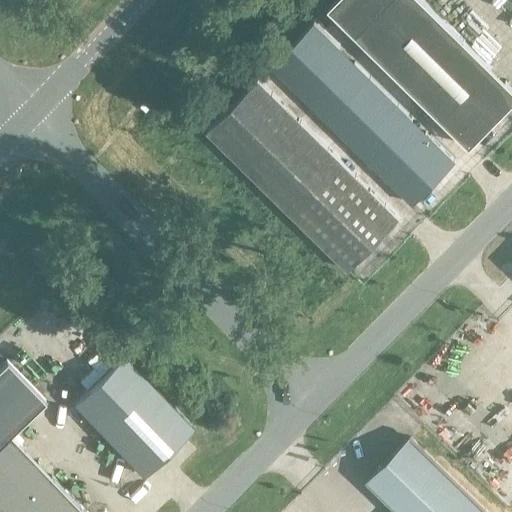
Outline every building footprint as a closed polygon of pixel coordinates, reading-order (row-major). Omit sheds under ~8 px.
[(511,102),(511,86),(423,0),(334,0),(328,8),(469,146),(511,102)] [(272,65),(326,118),(413,204),(455,161),(314,22),(272,65)] [(207,130),(348,269),(399,218),(258,78),(207,130)] [(193,427),(123,355),(74,402),(143,474),(193,427)] [(0,364),(0,508),(3,511),(86,511),(10,433),(45,399),(6,359),(0,364)] [(487,511),(410,436),(368,479),(401,511),(487,511)]
